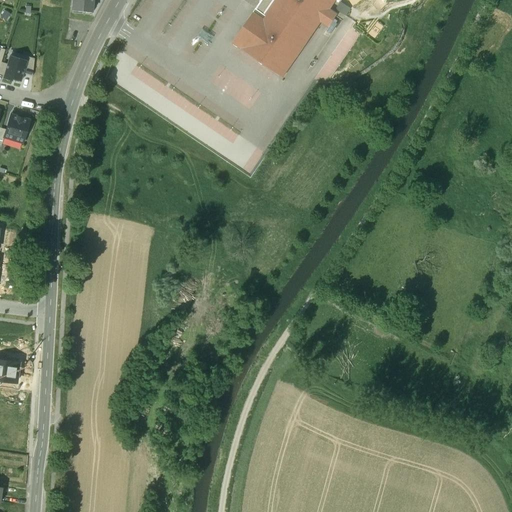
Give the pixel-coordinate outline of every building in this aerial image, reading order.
[(72,0),(71,9),(91,11),(92,0),(72,0)] [(143,0),(138,9),(146,13),(154,1),(152,0),(143,0)] [(274,0),(263,16),(255,10),(233,42),(283,77),(321,22),(328,28),(338,13),(331,8),(336,0),(274,0)] [(262,0),(255,10),(263,16),(274,0),(262,0)] [(9,54),(2,77),(12,80),(12,78),(21,81),(23,73),(27,60),(26,60),(9,54)] [(34,58),(27,56),(26,60),(27,60),(23,73),(32,75),(34,58)] [(29,119),(10,114),(6,129),(4,136),(22,142),(29,119)] [(0,357),(0,380),(16,383),(19,360),(0,357)]
